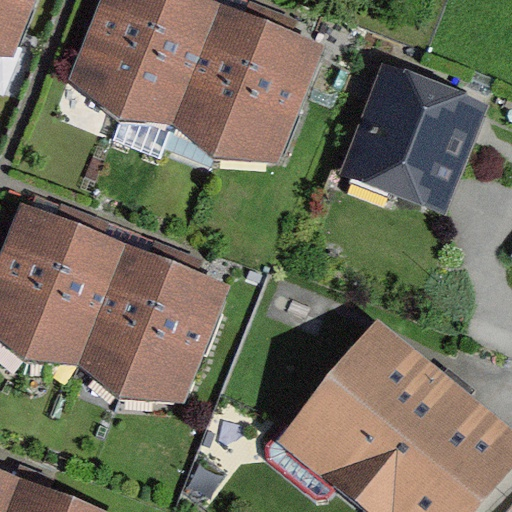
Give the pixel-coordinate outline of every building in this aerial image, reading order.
[(26,0),(0,0),(0,47),(7,51),(26,0)] [(168,0),(112,0),(81,79),(129,98),(168,0)] [(217,17),(174,0),(168,0),(129,98),(177,117),(217,17)] [(265,36),(217,17),(177,117),(225,136),(265,36)] [(313,55),(265,36),(225,136),(273,155),(313,55)] [(494,117),(389,74),(343,185),(449,228),(494,117)] [(75,237),(27,218),(0,286),(0,322),(35,337),(75,237)] [(123,256),(75,237),(35,337),(83,356),(123,256)] [(171,275),(123,256),(83,356),(131,375),(171,275)] [(218,294),(171,275),(131,375),(179,394),(218,294)] [(466,511),(511,456),(511,447),(378,338),(295,440),(382,511),(466,511)] [(92,511),(0,474),(0,511),(92,511)]
